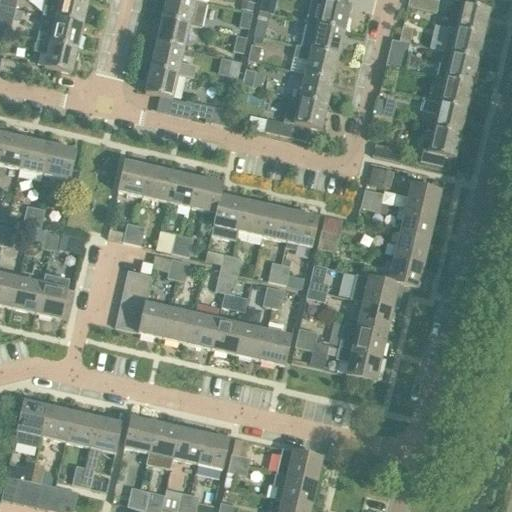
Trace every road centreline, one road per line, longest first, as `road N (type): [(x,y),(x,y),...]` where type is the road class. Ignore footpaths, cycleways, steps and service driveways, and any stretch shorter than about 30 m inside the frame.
road 1 (residential): [(386,0),(348,163),(101,108)]
road 2 (residential): [(72,376),(423,451)]
road 3 (residential): [(423,451),(511,153)]
road 4 (residential): [(72,376),(103,254)]
